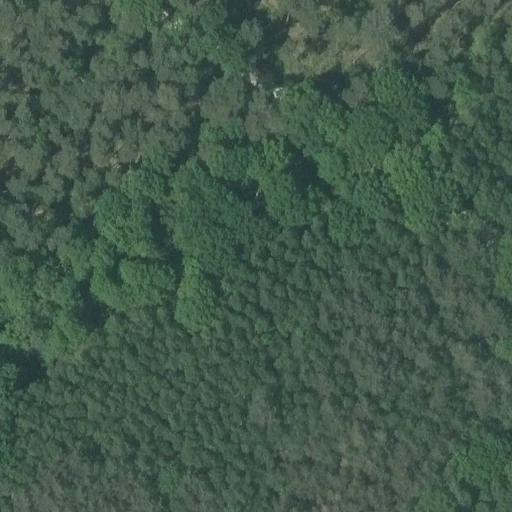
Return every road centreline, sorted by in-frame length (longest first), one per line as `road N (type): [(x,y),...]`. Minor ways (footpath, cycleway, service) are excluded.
road 1 (track): [(387,162),(0,395)]
road 2 (track): [(387,162),(132,0)]
road 3 (track): [(511,244),(387,162)]
road 4 (track): [(511,87),(387,162)]
